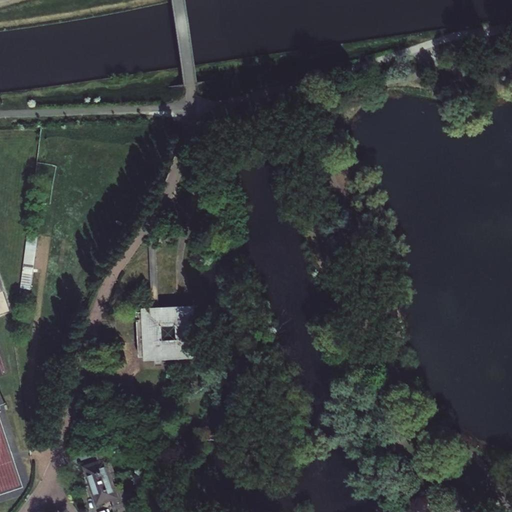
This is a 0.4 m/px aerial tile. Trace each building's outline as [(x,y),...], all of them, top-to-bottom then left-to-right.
[(149,263),(154,256),(153,244),(160,244),(159,231),(173,205),(167,202),(154,230),(154,233),(148,233),(149,263)] [(141,308),(141,312),(159,311),(159,314),(174,312),(176,353),(161,353),(161,356),(143,356),(143,360),(195,357),(192,305),(157,307),(154,256),(149,263),(150,307),(141,308)] [(40,274),(41,261),(31,260),(29,277),(35,278),(35,273),(40,274)] [(39,279),(40,274),(35,273),(35,278),(29,277),(28,290),(33,290),(33,295),(37,296),(38,291),(39,279)] [(35,316),(37,296),(33,295),(33,290),(28,290),(25,315),(35,316)] [(137,357),(143,356),(161,356),(161,353),(176,353),(174,312),(159,314),(159,311),(141,312),(135,312),(137,357)] [(99,463),(83,468),(90,486),(96,504),(111,499),(113,505),(112,505),(114,511),(117,511),(127,509),(128,511),(137,511),(136,507),(133,498),(120,502),(111,478),(103,454),(108,453),(106,445),(92,450),(94,457),(97,456),(99,463)]
